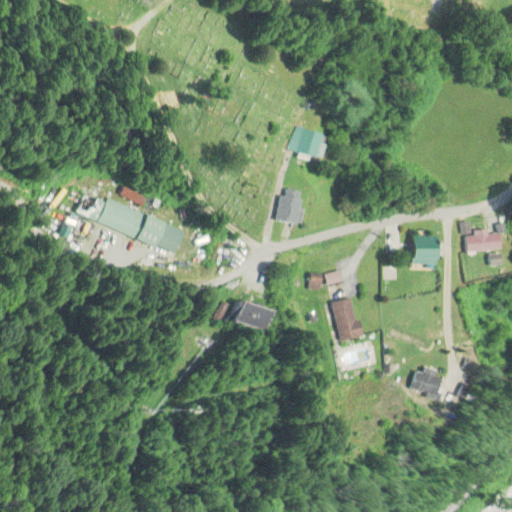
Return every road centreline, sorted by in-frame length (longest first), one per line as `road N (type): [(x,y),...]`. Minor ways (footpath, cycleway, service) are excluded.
road 1 (residential): [(511,184),(496,202),(260,254),(202,286),(136,282),(56,251),(0,185)]
road 2 (residential): [(260,254),(275,180),(301,114)]
